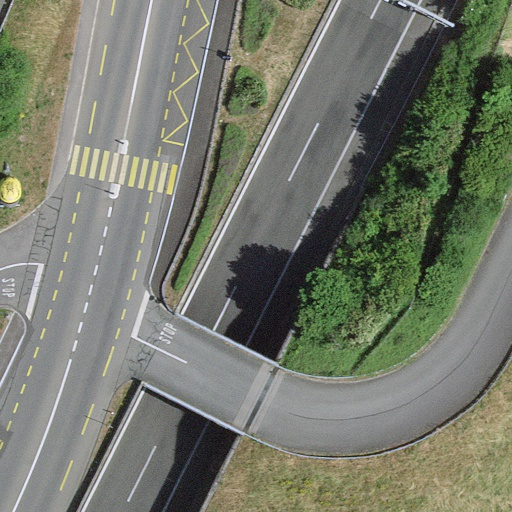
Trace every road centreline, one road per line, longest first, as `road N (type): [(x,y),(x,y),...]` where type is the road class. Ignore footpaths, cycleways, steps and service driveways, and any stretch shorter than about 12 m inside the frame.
road 1 (motorway): [(263,0),(3,511)]
road 2 (motorway): [(126,511),(380,0)]
road 3 (residential): [(86,305),(262,399),(305,414),(365,416),(421,397),(462,361),(511,273)]
road 4 (primary): [(152,0),(86,305)]
road 5 (primary): [(86,305),(13,511)]
